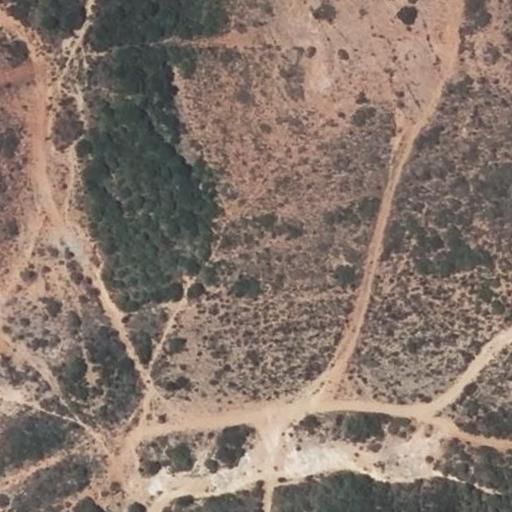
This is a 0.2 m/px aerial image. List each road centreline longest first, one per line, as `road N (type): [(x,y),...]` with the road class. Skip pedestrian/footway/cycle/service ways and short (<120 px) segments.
road 1 (track): [(283,404),(411,408),(463,397),(511,341)]
road 2 (track): [(95,438),(230,402),(283,404)]
road 3 (track): [(0,334),(34,355),(95,438)]
